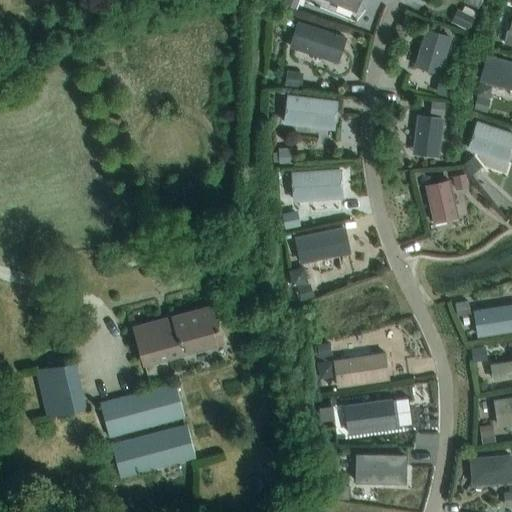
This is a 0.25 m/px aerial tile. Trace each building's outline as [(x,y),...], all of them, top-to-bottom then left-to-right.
[(326,0),(356,12),(360,0),(326,0)] [(464,0),(464,1),(477,8),(481,0),(464,0)] [(507,29),(503,43),(511,45),(511,18),(509,30),(507,29)] [(289,47),(339,63),(347,37),(298,20),(289,47)] [(425,28),(413,65),(440,74),(452,36),(425,28)] [(511,89),(511,61),(486,54),(479,81),(511,89)] [(287,94),(284,123),(334,129),(338,100),(287,94)] [(443,119),(417,116),(414,142),(419,142),(423,148),(422,153),(438,155),(443,119)] [(506,160),(511,143),(511,134),(477,122),(468,148),(506,160)] [(481,164),(464,167),(467,181),(484,177),(481,164)] [(340,167),(291,171),(294,201),(343,197),(340,167)] [(450,207),(455,206),(449,181),(426,186),(434,221),(448,218),(447,213),(450,207)] [(300,263),(350,253),(345,226),(294,236),(300,263)] [(304,267),(289,270),(292,286),(307,283),(304,267)] [(310,284),(298,288),(301,300),(314,296),(310,284)] [(511,332),(511,304),(473,310),(478,337),(511,332)] [(144,364),(222,342),(212,305),(134,327),(144,364)] [(498,338),(483,339),(484,352),(499,351),(498,338)] [(333,360),(337,387),(390,380),(386,352),(333,360)] [(511,377),(511,360),(490,364),(493,381),(511,377)] [(75,361),(35,370),(45,417),(86,408),(75,361)] [(175,382),(99,403),(111,444),(120,477),(195,457),(186,424),(135,438),(133,430),(184,416),(175,382)] [(210,383),(198,386),(201,398),(213,395),(210,383)] [(498,427),(511,424),(511,396),(494,399),(498,427)] [(388,400),(341,405),(344,435),(391,431),(388,400)] [(332,406),(319,408),(321,421),(334,419),(332,406)] [(0,465),(15,462),(8,428),(0,429),(0,465)] [(405,454),(354,453),(354,483),(404,483),(405,454)] [(511,481),(511,461),(511,454),(469,457),(471,485),(511,481)] [(348,484),(334,484),(334,498),(347,498),(348,484)]
